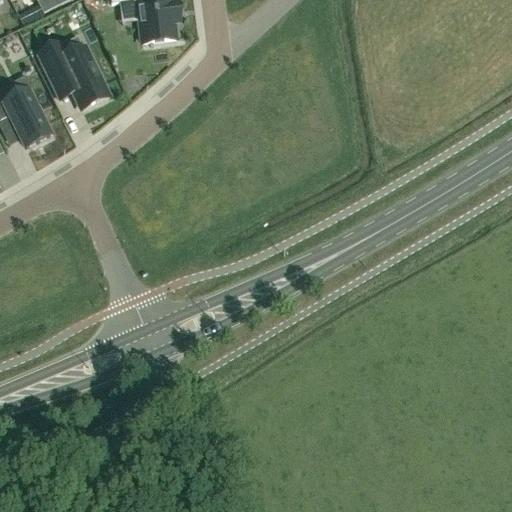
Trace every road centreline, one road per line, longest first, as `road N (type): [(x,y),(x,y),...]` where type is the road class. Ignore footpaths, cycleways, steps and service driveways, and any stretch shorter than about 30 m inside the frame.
road 1 (primary): [(146,342),(354,247),(511,150)]
road 2 (residential): [(220,57),(73,181)]
road 3 (residential): [(73,181),(146,342)]
road 4 (primary): [(0,399),(146,342)]
